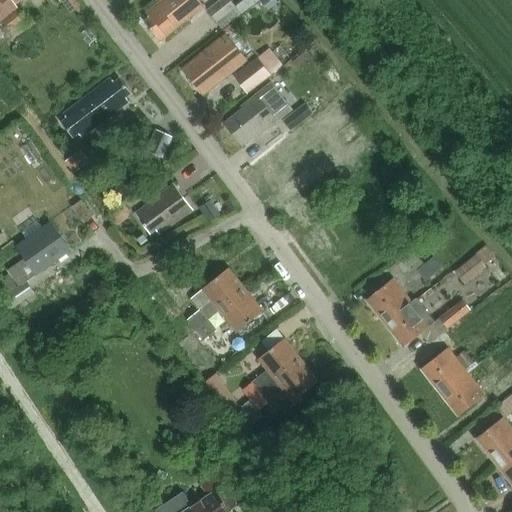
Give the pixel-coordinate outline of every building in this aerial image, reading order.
[(0,0),(0,15),(20,0),(0,0)] [(165,38),(204,7),(198,0),(163,0),(146,14),(150,18),(145,22),(156,37),(161,33),(165,38)] [(226,0),(219,0),(206,11),(222,32),(224,30),(233,23),(240,17),(226,0)] [(279,3),(275,0),(266,0),(263,3),(270,11),(279,3)] [(18,9),(0,21),(9,33),(26,20),(18,9)] [(233,23),(224,30),(227,33),(236,27),(233,23)] [(247,61),(226,34),(182,69),(203,96),(247,61)] [(256,57),(231,77),(245,94),(270,74),(256,57)] [(125,97),(131,93),(120,79),(114,83),(111,78),(64,114),(67,119),(62,123),(72,138),(78,133),(82,138),(129,102),(125,97)] [(277,121),(290,111),(270,85),(257,95),(241,107),(243,109),(225,123),(243,146),(256,135),(258,137),(278,121),(277,121)] [(282,121),(290,130),(311,113),(304,104),(282,121)] [(277,192),(326,152),(305,125),(255,164),(277,192)] [(173,137),(162,132),(152,152),(164,158),(173,137)] [(159,234),(193,209),(175,185),(135,214),(150,234),(156,230),(159,234)] [(212,204),(202,211),(209,222),(219,216),(212,204)] [(70,251),(50,222),(16,246),(36,275),(70,251)] [(487,245),(475,254),(484,265),(495,257),(487,245)] [(411,248),(395,260),(403,271),(411,265),(414,269),(422,263),(411,248)] [(475,254),(454,270),(464,283),(485,267),(484,265),(475,254)] [(433,257),(416,270),(425,281),(442,268),(433,257)] [(203,289),(220,310),(236,298),(232,293),(242,285),(228,268),(203,289)] [(385,323),(412,302),(393,279),(366,300),(385,323)] [(0,306),(6,315),(35,295),(26,282),(0,300),(0,306)] [(237,332),(263,311),(246,290),(242,285),(232,293),(236,298),(220,310),(237,332)] [(403,347),(435,322),(417,299),(412,303),(412,302),(385,323),(403,347)] [(463,302),(441,320),(449,329),(471,312),(463,302)] [(195,329),(208,320),(200,311),(189,320),(195,329)] [(205,339),(216,330),(208,321),(208,320),(195,329),(205,339)] [(287,363),(298,355),(285,338),(270,350),(259,359),(268,371),(245,390),(252,399),(276,381),(291,368),(287,363)] [(448,348),(421,369),(440,393),(474,363),(465,352),(456,359),(448,348)] [(293,402),(319,381),(302,360),(298,355),(287,363),(291,368),(276,381),(252,399),(260,410),(284,391),(293,402)] [(474,363),(440,393),(458,416),(485,395),(478,386),(493,374),(482,362),(477,366),(474,363)] [(511,371),(497,383),(505,394),(511,388),(511,371)] [(216,374),(203,383),(210,392),(223,383),(216,374)] [(235,399),(223,409),(230,417),(242,408),(235,399)] [(511,448),(511,428),(503,417),(476,439),(495,462),(511,448)] [(511,448),(495,462),(511,483),(511,448)] [(230,511),(241,503),(228,484),(218,490),(210,477),(200,483),(208,496),(192,506),(183,492),(155,510),(156,511),(229,511),(230,511)]
